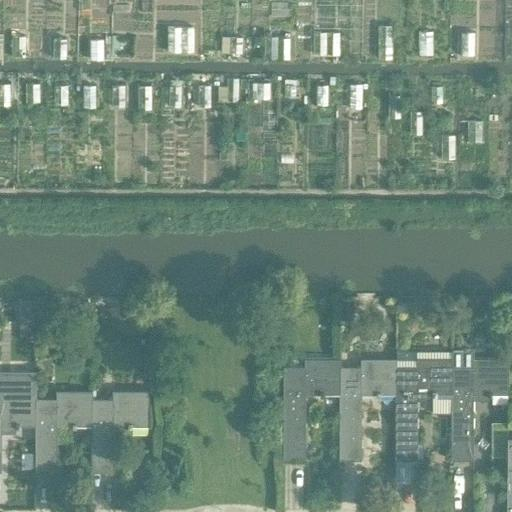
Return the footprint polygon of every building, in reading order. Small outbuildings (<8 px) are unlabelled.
[(35,299),(20,299),(20,333),(35,333),(35,299)] [(416,301),(396,302),(397,312),(416,312),(416,301)] [(464,303),(452,304),(453,313),(464,312),(464,303)] [(50,357),(39,357),(39,370),(50,370),(50,357)] [(339,394),(340,368),(340,359),(305,359),(305,367),(283,367),(283,460),(305,460),(306,394),(339,394)] [(451,367),(451,394),(451,460),(473,460),(473,394),(509,394),(509,359),(474,359),(474,367),(451,367)] [(340,368),(339,394),(339,460),(361,460),(360,394),(396,394),(396,367),(396,360),(361,360),(360,368),(340,368)] [(396,367),(396,394),(395,460),(417,460),(416,394),(451,394),(451,367),(451,360),(417,360),(417,368),(396,367)] [(0,471),(1,471),(1,425),(35,425),(35,397),(35,389),(0,388),(0,471)] [(35,397),(35,425),(35,471),(57,472),(57,425),(91,425),(91,396),(91,389),(56,389),(56,397),(35,397)] [(91,396),(91,425),(91,471),(113,471),(113,425),(148,425),(148,389),(112,389),(112,396),(91,396)]
